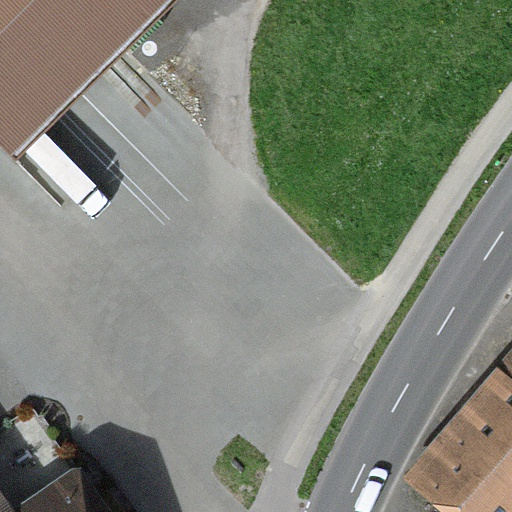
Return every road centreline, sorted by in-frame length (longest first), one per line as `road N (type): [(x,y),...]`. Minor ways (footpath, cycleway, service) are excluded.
road 1 (track): [(270,511),(395,294),(511,114)]
road 2 (secondary): [(350,511),(417,344),(511,239)]
